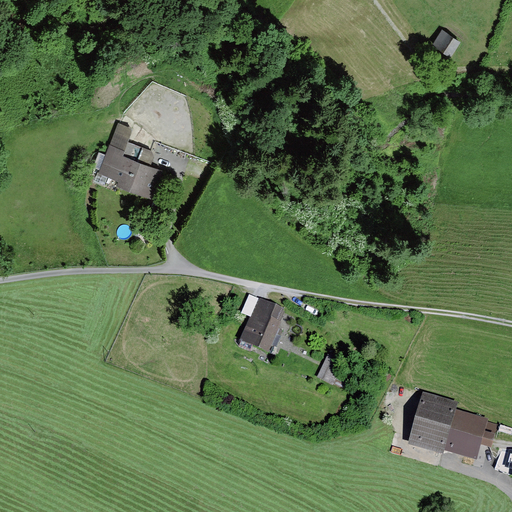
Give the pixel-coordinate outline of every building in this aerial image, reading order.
[(461,43),(443,31),(433,46),(451,58),(461,43)] [(125,148),(128,139),(133,127),(119,121),(110,142),(125,148)] [(128,139),(125,148),(110,142),(99,171),(118,178),(116,183),(150,196),(161,167),(152,163),(137,158),(142,144),(128,139)] [(151,148),(142,144),(137,158),(152,163),(154,154),(151,148)] [(195,156),(188,174),(203,180),(210,162),(195,156)] [(250,316),(258,297),(250,294),(241,312),(250,316)] [(250,316),(240,340),(268,351),(271,345),(277,347),(282,336),(276,334),(281,321),(278,320),(283,308),(258,297),(250,316)] [(328,353),(317,377),(333,385),(344,361),(328,353)] [(459,402),(423,392),(409,444),(443,454),(444,450),(476,459),(480,444),(492,448),(496,433),(485,430),(488,419),(457,410),(459,402)] [(511,436),(511,423),(503,421),(500,433),(511,436)] [(511,449),(509,449),(508,453),(501,452),(495,469),(511,474),(511,449)]
